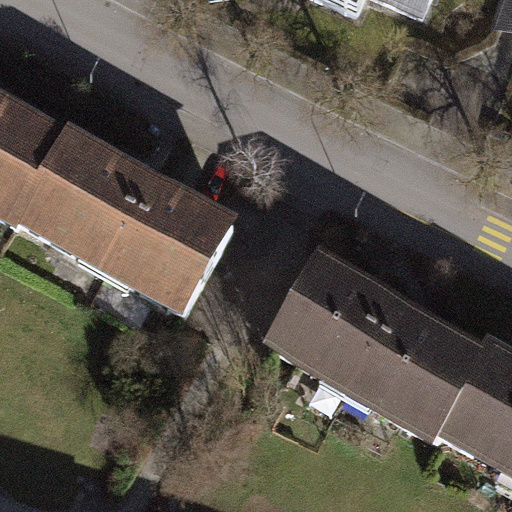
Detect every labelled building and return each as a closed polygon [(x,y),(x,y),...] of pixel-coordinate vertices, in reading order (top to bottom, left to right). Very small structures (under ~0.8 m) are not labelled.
[(376,0),(424,21),(433,0),(376,0)] [(511,0),(504,0),(492,34),(511,40),(511,0)] [(67,149),(0,111),(0,221),(17,231),(24,224),(67,149)] [(236,235),(71,141),(67,149),(24,224),(189,317),(236,235)] [(486,366),(322,271),(274,353),(439,448),(444,438),(486,366)] [(511,366),(493,355),(486,366),(444,438),(511,476),(511,366)]
